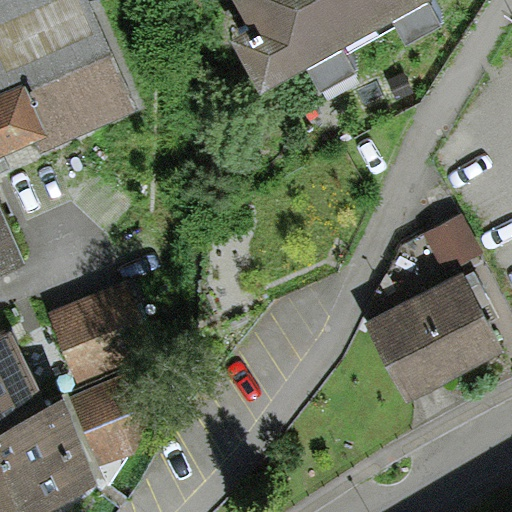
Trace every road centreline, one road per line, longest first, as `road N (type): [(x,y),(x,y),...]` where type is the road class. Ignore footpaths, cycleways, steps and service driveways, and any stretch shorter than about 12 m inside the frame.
road 1 (residential): [(375,511),(511,434)]
road 2 (residential): [(504,0),(431,116)]
